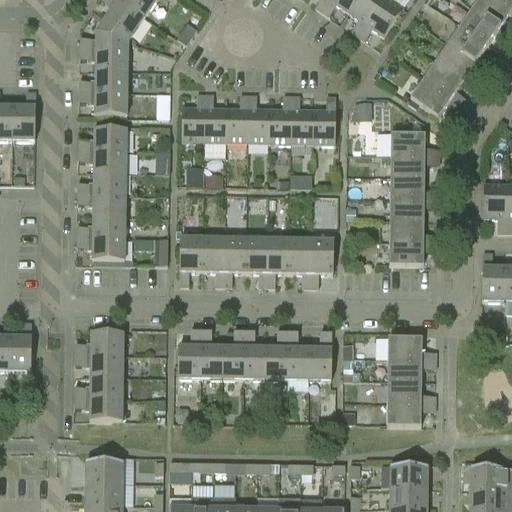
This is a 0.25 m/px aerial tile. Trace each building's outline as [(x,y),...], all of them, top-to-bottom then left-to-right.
[(106,22),(133,41),(145,22),(111,0),(101,0),(99,4),(112,13),(106,22)] [(111,0),(145,22),(157,4),(158,5),(161,0),(111,0)] [(322,0),(315,11),(322,16),(332,0),(322,0)] [(332,0),(322,16),(329,21),(337,9),(348,17),(359,0),(332,0)] [(382,0),(359,0),(348,17),(358,25),(351,36),(357,41),(385,1),(382,0)] [(511,14),(491,0),(480,0),(472,13),(511,40),(511,39),(511,30),(504,25),(511,14)] [(511,0),(491,0),(511,14),(511,0)] [(385,1),(357,41),(365,45),(372,34),(384,42),(403,14),(385,1)] [(472,13),(460,31),(488,50),(495,39),(506,47),(511,40),(472,13)] [(79,54),(128,55),(128,47),(133,41),(106,22),(96,37),(96,44),(79,44),(79,54)] [(176,44),(185,50),(196,35),(187,29),(176,44)] [(488,50),(460,31),(447,49),(487,76),(492,69),(480,61),(488,50)] [(447,49),(435,67),(463,86),(471,75),(482,83),(487,76),(447,49)] [(95,76),(127,77),(128,55),(79,54),(79,65),(95,65),(95,76)] [(435,67),(423,84),(462,112),(467,105),(456,97),(463,86),(435,67)] [(78,97),(127,99),(127,77),(95,76),(95,87),(79,87),(78,97)] [(446,111),(457,118),(462,112),(423,84),(410,103),(438,122),(446,111)] [(78,108),(79,108),(95,108),(94,120),(111,120),(126,121),(127,99),(78,97),(78,108)] [(12,112),(12,145),(35,146),(35,129),(35,98),(26,98),(26,112),(12,112)] [(204,148),(205,100),(196,100),(196,114),(182,114),(181,148),(204,148)] [(204,148),(204,162),(226,162),(226,149),(226,114),(213,114),(213,100),(205,100),(204,148)] [(226,114),(226,149),(247,149),(248,101),(240,101),(240,115),(226,114)] [(248,101),(247,149),(269,149),(269,115),(256,115),(256,101),(248,101)] [(269,115),(269,149),(290,150),(291,101),(283,101),(283,115),(269,115)] [(291,101),(290,150),(312,150),(313,116),(299,116),(300,101),(291,101)] [(313,116),(312,150),(335,150),(335,102),(326,102),(326,116),(313,116)] [(371,124),(370,108),(359,108),(359,124),(371,124)] [(0,145),(12,145),(12,112),(0,111),(0,145)] [(94,146),(78,146),(77,156),(126,157),(126,134),(110,134),(94,134),(94,146)] [(166,145),(166,140),(161,137),(157,140),(156,145),(161,148),(166,145)] [(376,138),(376,161),(390,161),(438,162),(439,154),(425,153),(425,139),(408,139),(391,139),(376,138)] [(125,179),(126,157),(77,156),(77,167),(94,168),(93,178),(125,179)] [(168,157),(155,157),(154,180),(168,180),(168,157)] [(438,170),(438,162),(390,161),(390,183),(424,183),(424,170),(438,170)] [(186,192),(202,192),(203,174),(187,174),(186,192)] [(77,189),(77,200),(125,200),(125,179),(93,178),(93,189),(77,189)] [(223,192),(223,180),(206,180),(206,192),(223,192)] [(23,181),(14,181),(13,189),(23,189),(23,181)] [(424,197),(424,183),(390,183),(390,204),(438,205),(438,197),(424,197)] [(288,194),(288,186),(276,186),(276,194),(288,194)] [(484,190),(483,224),(497,224),(497,238),(505,238),(506,190),(484,190)] [(125,222),(125,200),(77,200),(77,210),(93,211),(93,222),(125,222)] [(438,205),(390,204),(389,226),(423,226),(424,213),(437,213),(438,205)] [(355,226),(355,214),(346,214),(346,226),(355,226)] [(93,234),(77,234),(76,243),(125,244),(125,222),(93,222),(93,234)] [(423,240),(423,226),(389,226),(389,248),(437,248),(437,240),(423,240)] [(124,266),(125,244),(76,243),(76,253),(92,254),(92,265),(108,266),(124,266)] [(189,277),(202,278),(202,243),(180,243),(180,260),(179,291),(188,291),(189,277)] [(215,291),(223,292),(224,244),(202,243),(202,278),(215,278),(215,291)] [(245,278),(246,244),(224,244),(223,292),(232,292),(232,278),(245,278)] [(258,292),(266,293),(267,244),(246,244),(245,278),(258,278),(258,292)] [(288,279),(289,245),(267,244),(266,293),(275,293),(275,279),(288,279)] [(301,293),(309,293),(310,245),(289,245),(288,279),(301,279),(301,293)] [(318,293),(318,279),(333,279),(333,262),(333,245),(310,245),(309,293),(318,293)] [(437,257),(437,248),(389,248),(388,270),(423,271),(423,257),(437,257)] [(482,307),(504,307),(505,273),(492,273),(492,259),(483,258),(482,307)] [(31,328),(22,328),(22,342),(8,342),(8,376),(31,376),(31,359),(31,328)] [(178,351),(178,367),(178,384),(200,384),(201,335),(190,335),(190,352),(178,351)] [(212,336),(201,335),(200,384),(222,384),(222,352),(211,352),(212,336)] [(222,352),(222,384),(243,384),(244,336),(233,336),(233,352),(222,352)] [(255,336),(244,336),(243,384),(265,385),(265,353),(255,353),(255,336)] [(276,353),(265,353),(265,385),(287,385),(287,337),(277,337),(276,353)] [(298,337),(287,337),(287,385),(308,385),(309,353),(298,353),(298,337)] [(331,386),(331,338),(331,337),(320,337),(320,353),(309,353),(308,385),(331,386)] [(74,360),(123,361),(123,338),(91,338),(91,350),(75,350),(74,360)] [(0,375),(8,376),(8,342),(0,341),(0,375)] [(388,343),(387,365),(435,366),(435,358),(421,357),(422,343),(405,343),(388,343)] [(343,355),(343,368),(352,368),(352,355),(343,355)] [(90,382),(122,383),(123,361),(74,360),(74,371),(90,371),(90,382)] [(387,365),(387,387),(421,387),(421,374),(435,374),(435,366),(387,365)] [(343,368),(343,377),(352,377),(352,368),(343,368)] [(73,403),(122,404),(122,383),(90,382),(90,393),(74,393),(73,403)] [(387,387),(387,408),(435,409),(434,401),(421,401),(421,387),(387,387)] [(122,404),(73,403),(74,414),(90,414),(90,426),(122,427),(122,404)] [(165,406),(153,406),(153,416),(165,416),(165,406)] [(387,431),(421,432),(421,417),(435,417),(435,409),(387,408),(387,431)] [(352,429),(353,418),(343,417),(343,429),(352,429)] [(85,489),(122,489),(122,467),(86,466),(85,489)] [(155,480),(163,481),(163,467),(155,467),(155,480)] [(169,476),(192,476),(192,468),(169,468),(169,476)] [(213,477),(214,468),(192,468),(192,476),(213,477)] [(235,468),(214,468),(213,477),(235,477),(235,468)] [(235,477),(257,477),(257,469),(235,468),(235,477)] [(270,469),(257,469),(257,477),(270,477),(270,469)] [(300,478),(300,469),(287,469),(287,478),(300,478)] [(300,469),(300,478),(313,478),(313,470),(300,469)] [(344,478),(344,470),(331,470),(331,478),(344,478)] [(351,470),(350,483),(359,483),(359,470),(351,470)] [(390,471),(390,494),(427,494),(427,471),(390,471)] [(470,495),(511,495),(511,473),(471,472),(470,495)] [(122,511),(122,489),(85,489),(85,510),(122,511)] [(390,494),(389,511),(426,511),(427,494),(390,494)] [(510,511),(511,495),(470,495),(470,511),(510,511)] [(154,499),(154,511),(162,511),(163,499),(154,499)] [(212,511),(213,501),(192,501),(191,511),(212,511)] [(234,511),(235,502),(213,501),(212,511),(234,511)] [(349,511),(358,511),(358,502),(350,502),(349,511)]
